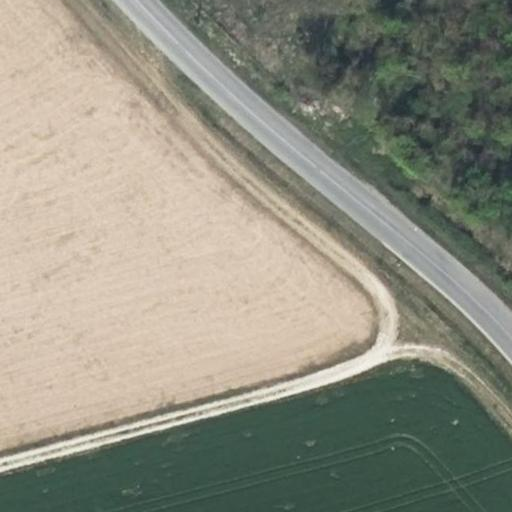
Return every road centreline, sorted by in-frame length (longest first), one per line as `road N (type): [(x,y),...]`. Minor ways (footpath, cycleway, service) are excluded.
road 1 (track): [(78,0),(231,168),(380,294),(391,316),(381,353),(221,409),(0,463)]
road 2 (tertiary): [(511,326),(290,151),(131,0)]
road 3 (track): [(511,425),(476,383),(438,356),(381,353)]
